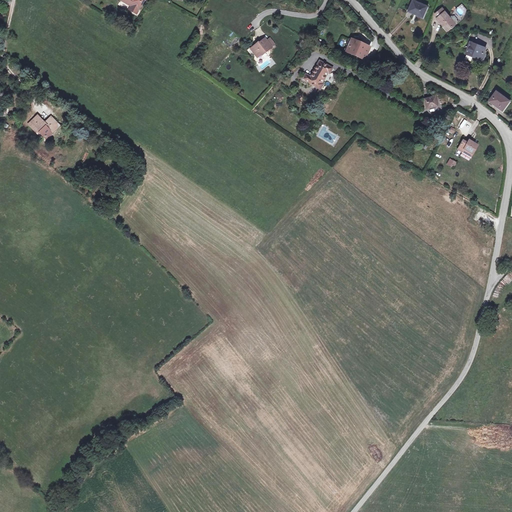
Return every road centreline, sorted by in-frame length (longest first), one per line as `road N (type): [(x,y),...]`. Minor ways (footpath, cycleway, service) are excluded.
road 1 (unclassified): [(507,134),(492,278),(464,373),(352,511)]
road 2 (unclassified): [(350,0),(420,74),(478,105),(507,134)]
